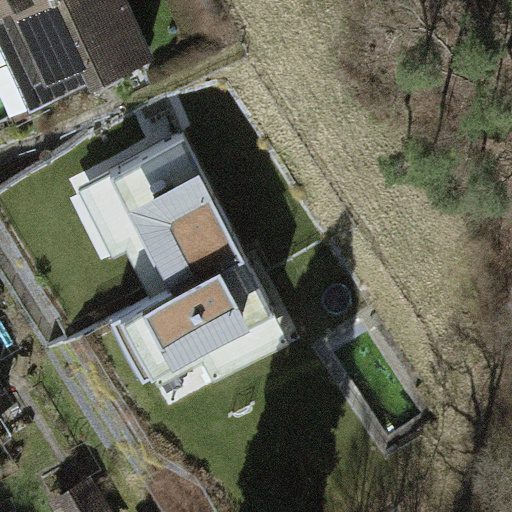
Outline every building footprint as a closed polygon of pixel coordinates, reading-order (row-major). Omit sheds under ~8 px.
[(125,0),(44,0),(0,21),(0,28),(43,118),(156,63),(125,0)] [(0,0),(0,21),(44,0),(0,0)] [(184,129),(115,165),(175,280),(243,245),(184,129)] [(276,307),(243,245),(175,280),(113,312),(145,374),(276,307)] [(0,353),(0,418),(28,403),(0,353)]
